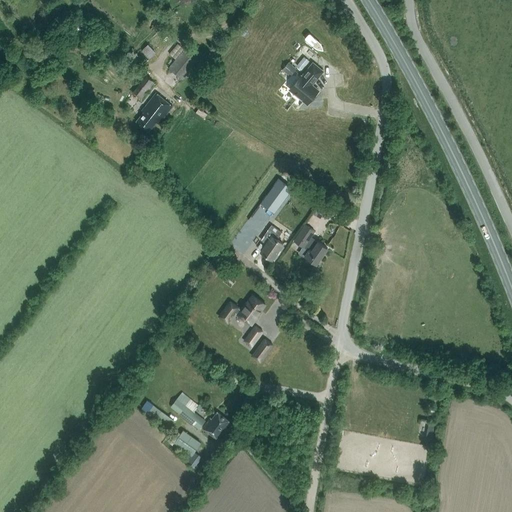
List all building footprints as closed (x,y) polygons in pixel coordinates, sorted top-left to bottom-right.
[(244,27),(240,33),(244,36),(248,30),(244,27)] [(202,54),(189,43),(169,67),(182,78),(202,54)] [(142,50),(149,58),(156,52),(148,44),(142,50)] [(302,70),(309,61),(304,56),(297,65),(302,70)] [(282,69),(287,73),(293,66),(289,62),(282,69)] [(322,70),(313,62),(301,75),(289,88),(307,103),(308,102),(309,102),(312,99),(312,97),(318,89),(311,84),(322,70)] [(140,99),(154,81),(146,75),(132,93),(140,99)] [(142,111),(143,112),(136,121),(149,131),(156,122),(158,124),(173,106),(156,93),(142,111)] [(279,178),(261,203),(265,205),(274,212),(293,188),(283,181),(279,178)] [(334,202),(324,196),(316,209),(326,215),(334,202)] [(267,210),(263,216),(270,221),(274,215),(267,210)] [(260,231),(267,222),(260,217),(254,227),(260,231)] [(282,231),(272,224),(263,236),(269,240),(261,251),(273,259),(284,243),(277,238),(282,231)] [(315,230),(305,224),(294,240),(303,247),(304,246),(309,250),(305,255),(317,264),(328,248),(318,241),(315,245),(308,240),(315,230)] [(258,315),(258,314),(265,303),(253,295),(247,303),(246,303),(241,309),(231,301),(220,316),(228,322),(235,312),(238,314),(251,324),(258,315)] [(262,331),(255,325),(244,340),(251,345),(262,331)] [(274,345),(264,338),(251,355),(260,362),(274,345)] [(205,421),(178,398),(171,406),(199,429),(205,421)] [(146,399),(140,408),(170,428),(176,419),(146,399)] [(213,418),(211,417),(203,427),(218,439),(226,428),(225,427),(230,421),(218,411),(213,418)] [(429,421),(425,439),(432,440),(435,422),(429,421)] [(201,442),(183,430),(175,441),(193,453),(201,442)]
